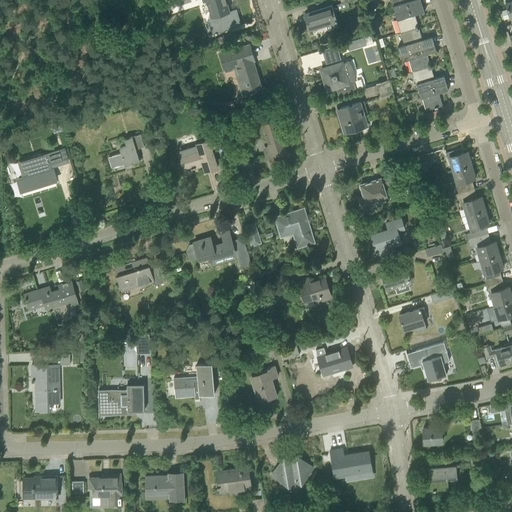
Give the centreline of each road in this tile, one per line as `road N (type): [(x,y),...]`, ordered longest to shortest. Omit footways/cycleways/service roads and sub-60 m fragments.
road 1 (residential): [(3,445),(175,445),(393,411)]
road 2 (residential): [(0,269),(320,170)]
road 3 (residential): [(393,411),(320,170)]
road 4 (residential): [(320,170),(268,0)]
road 5 (residential): [(320,170),(477,122)]
road 6 (residential): [(477,122),(440,0)]
road 7 (residential): [(393,411),(511,386)]
